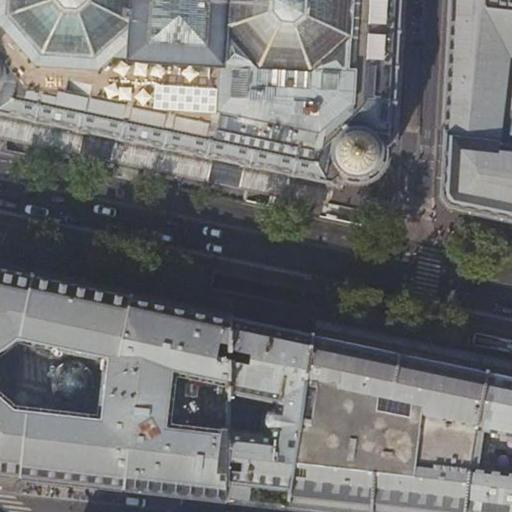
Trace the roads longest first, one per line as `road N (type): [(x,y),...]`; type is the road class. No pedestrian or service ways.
road 1 (primary): [(412,283),(0,197)]
road 2 (residential): [(415,252),(431,0)]
